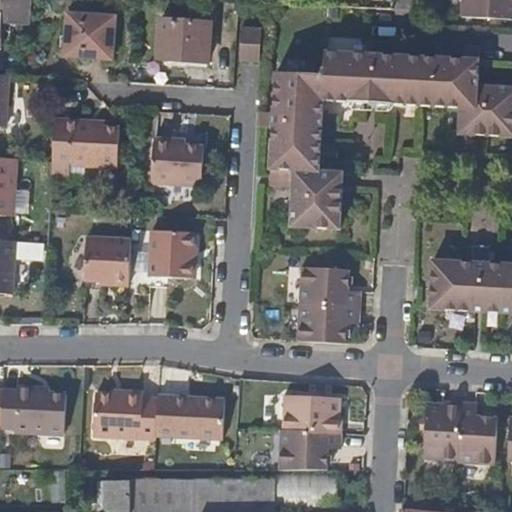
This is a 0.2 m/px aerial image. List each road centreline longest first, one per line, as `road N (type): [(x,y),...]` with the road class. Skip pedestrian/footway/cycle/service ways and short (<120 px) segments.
road 1 (residential): [(229,362),(243,110),(85,98)]
road 2 (residential): [(511,201),(390,199),(388,370)]
road 3 (residential): [(229,362),(0,351)]
road 4 (residential): [(388,370),(229,362)]
road 5 (residential): [(388,370),(383,511)]
road 6 (residential): [(409,0),(407,29),(511,37)]
road 7 (residential): [(511,380),(388,370)]
